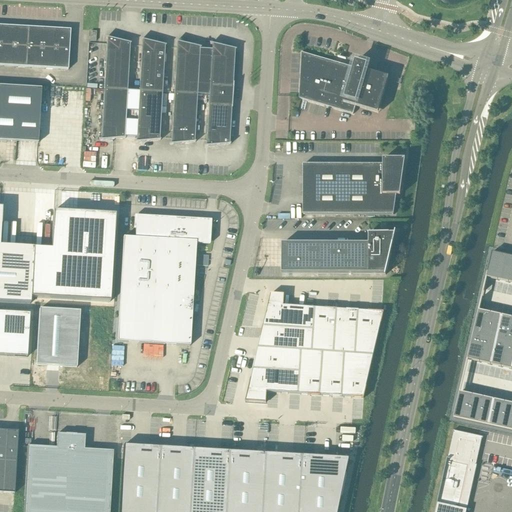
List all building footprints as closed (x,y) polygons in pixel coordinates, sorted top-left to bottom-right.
[(14,27),(0,26),(0,46),(12,47),(14,27)] [(28,28),(27,28),(14,27),(12,47),(26,48),(28,28)] [(42,29),(28,28),(26,48),(40,49),(42,29)] [(56,29),(55,29),(42,29),(40,49),(54,49),(56,29)] [(54,49),(69,50),(70,30),(56,29),(54,49)] [(107,40),(104,90),(127,91),(129,45),(130,45),(130,44),(106,39),(105,39),(107,40)] [(139,92),(162,93),(164,47),(165,47),(165,46),(141,41),(140,41),(141,42),(139,92)] [(176,44),(173,94),(196,95),(199,50),(199,49),(200,49),(200,48),(176,43),(175,43),(176,44)] [(199,50),(196,95),(208,96),(209,86),(232,88),(234,51),(235,51),(235,50),(210,45),(211,46),(211,51),(199,50)] [(0,66),(11,67),(12,47),(0,46),(0,66)] [(11,67),(25,68),(26,48),(12,47),(11,67)] [(25,68),(39,69),(40,49),(26,48),(25,68)] [(39,69),(53,69),(54,49),(40,49),(39,69)] [(69,50),(54,49),(53,69),(68,70),(69,50)] [(353,68),(350,67),(350,66),(350,65),(350,64),(349,64),(347,64),(346,65),(345,65),(302,53),(299,99),(353,114),(355,107),(378,113),(389,78),(366,71),(367,65),(354,61),(353,62),(355,62),(353,68)] [(0,141),(15,142),(37,144),(41,89),(0,86),(0,141)] [(231,107),(232,88),(209,86),(208,96),(208,106),(231,107)] [(124,138),(127,91),(104,90),(101,140),(100,140),(100,141),(125,139),(125,138),(124,138)] [(139,92),(136,142),(135,142),(135,143),(160,141),(160,140),(159,140),(162,93),(139,92)] [(194,142),(196,95),(173,94),(171,144),(170,145),(195,143),(195,142),(194,142)] [(229,144),(231,107),(208,106),(205,146),(204,147),(205,147),(230,145),(230,144),(229,144)] [(405,159),(383,159),(383,165),(303,165),(303,215),(394,215),(396,196),(400,196),(405,159)] [(0,302),(30,304),(30,298),(109,302),(112,253),(114,216),(53,212),(51,250),(33,249),(0,246),(0,228),(0,226),(1,209),(0,208),(0,302)] [(123,238),(117,342),(189,346),(195,257),(195,244),(207,244),(209,245),(211,221),(209,221),(136,217),(134,216),(133,229),(135,229),(135,238),(123,238)] [(386,275),(396,232),(395,232),(395,234),(368,234),(368,244),(282,244),(282,274),(385,274),(385,275),(386,275)] [(493,243),(488,270),(499,273),(505,246),(493,243)] [(511,247),(505,246),(499,273),(510,275),(511,266),(511,247)] [(270,294),(263,327),(313,330),(314,308),(303,307),(303,308),(296,307),(282,306),(283,300),(283,295),(270,294)] [(481,306),(476,332),(488,335),(493,309),(481,306)] [(313,330),(312,351),(322,352),(333,352),(336,309),(330,309),(325,308),(323,308),(323,309),(316,309),(316,308),(314,308),(313,330)] [(336,309),(333,352),(344,353),(355,354),(357,310),(352,310),(347,310),(345,310),(338,310),(338,309),(336,309)] [(493,309),(488,335),(499,337),(504,311),(493,309)] [(357,310),(355,354),(373,355),(382,313),(383,312),(376,311),(368,311),(366,311),(359,311),(359,310),(357,310)] [(511,313),(504,311),(499,337),(510,340),(511,328),(511,313)] [(0,312),(0,355),(27,357),(29,314),(0,312)] [(258,346),(258,348),(301,351),(312,351),(313,330),(263,327),(260,337),(260,339),(261,339),(259,346),(258,346)] [(476,332),(471,359),(483,361),(488,335),(476,332)] [(488,335),(483,361),(494,364),(499,337),(488,335)] [(499,337),(494,364),(505,366),(510,340),(499,337)] [(254,364),(253,370),(300,372),(301,351),(258,348),(258,350),(257,357),(256,357),(255,359),(256,359),(254,364)] [(300,372),(298,394),(300,394),(301,393),(308,394),(307,394),(320,395),(322,352),(312,351),(301,351),(300,372)] [(322,352),(320,395),(322,395),(329,395),(329,396),(342,396),(344,353),(333,352),(322,352)] [(344,353),(342,396),(344,397),(344,396),(351,396),(351,397),(352,397),(363,398),(373,355),(355,354),(344,353)] [(253,370),(246,402),(266,403),(266,398),(267,392),(281,393),(281,392),(288,393),(298,394),(300,372),(253,370)] [(463,395),(458,422),(471,425),(476,398),(463,395)] [(476,398),(471,425),(482,427),(487,400),(476,398)] [(487,400),(482,427),(492,430),(498,402),(487,400)] [(498,402),(492,430),(503,432),(509,405),(498,402)] [(0,492),(14,494),(18,432),(0,430),(0,492)] [(447,459),(437,504),(467,511),(472,488),(477,465),(476,465),(474,465),(477,452),(479,452),(479,451),(477,451),(478,447),(480,447),(480,446),(478,446),(480,439),(482,440),(483,440),(483,438),(453,431),(452,433),(453,433),(455,434),(449,459),(447,459)] [(22,511),(109,511),(113,452),(84,450),(84,436),(57,434),(56,448),(27,447),(22,511)] [(123,446),(119,511),(338,511),(348,462),(348,459),(347,459),(346,461),(303,459),(267,457),(244,456),(231,455),(195,453),(159,451),(124,449),(125,446),(123,446)]
